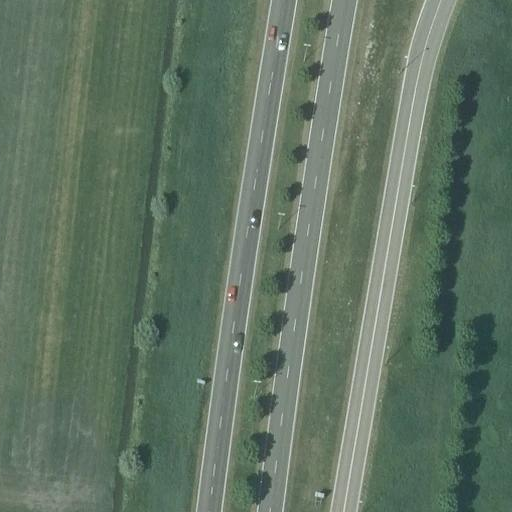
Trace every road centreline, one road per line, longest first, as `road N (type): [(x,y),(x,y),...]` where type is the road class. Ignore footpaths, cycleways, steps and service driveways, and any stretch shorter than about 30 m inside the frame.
road 1 (tertiary): [(441,0),(415,87),(343,511)]
road 2 (secondary): [(285,0),(242,247),(209,511)]
road 3 (secondary): [(270,511),(344,0)]
